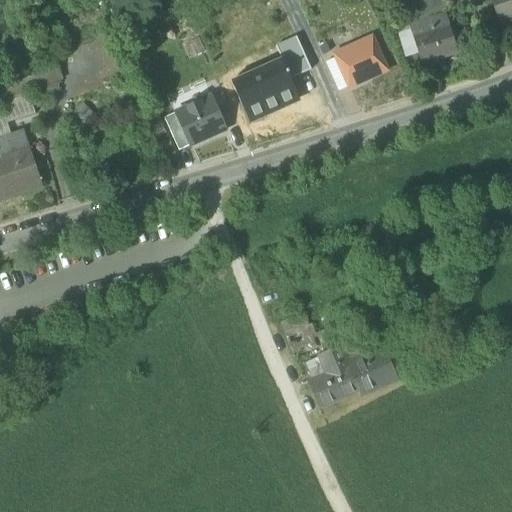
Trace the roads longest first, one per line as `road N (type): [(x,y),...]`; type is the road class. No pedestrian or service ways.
road 1 (secondary): [(0,243),(511,80)]
road 2 (track): [(203,179),(341,511)]
